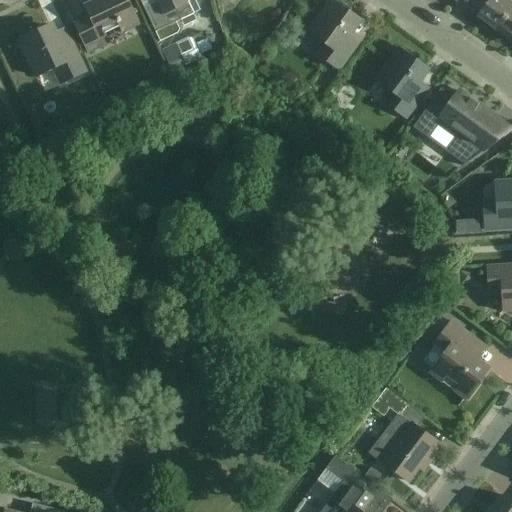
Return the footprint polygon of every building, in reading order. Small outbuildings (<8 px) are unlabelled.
[(139,25),(126,0),(98,0),(85,6),(90,17),(74,24),(88,53),(105,45),(98,32),(118,22),(123,32),(139,25)] [(155,0),(157,3),(144,9),(155,32),(159,40),(177,32),(179,28),(176,22),(180,20),(182,24),(195,18),(197,12),(191,0),(188,2),(186,0),(155,0)] [(357,18),(348,12),(331,0),(308,31),(323,42),(315,53),(338,70),(355,46),(343,37),(357,18)] [(496,30),(511,7),(511,0),(488,0),(477,16),(496,30)] [(511,7),(496,30),(511,41),(511,7)] [(61,84),(86,72),(72,42),(59,49),(48,26),(38,31),(39,32),(20,41),(37,77),(53,69),(61,84)] [(175,44),(161,50),(172,72),(185,65),(175,44)] [(425,67),(416,61),(398,49),(376,80),(391,91),(383,102),(406,118),(423,95),(411,86),(425,67)] [(441,88),(414,125),(430,137),(438,126),(454,138),(446,149),(466,164),(491,146),(509,133),(491,120),(493,117),(458,91),(454,97),(441,88)] [(511,181),(495,183),(496,201),(483,202),(485,230),(511,228),(511,181)] [(444,198),(444,202),(445,205),(448,207),(451,207),(455,206),(457,204),(458,200),(457,196),(452,192),(449,193),(446,194),(444,198)] [(479,219),(455,221),(455,234),(479,232),(479,219)] [(503,312),(511,311),(511,264),(487,266),(489,295),(502,294),(503,312)] [(472,270),(459,270),(459,283),(468,282),(472,277),(472,270)] [(479,381),(488,369),(465,352),(475,340),(451,322),(436,342),(447,351),(433,369),(444,378),(441,381),(465,398),(478,381),(479,381)] [(371,407),(371,408),(383,416),(389,408),(399,415),(370,453),(382,461),(409,482),(426,459),(431,462),(442,447),(417,428),(425,418),(407,405),(385,389),(371,407)] [(362,476),(353,470),(335,456),(327,467),(345,481),(321,511),(377,511),(389,497),(371,484),(362,476)] [(369,468),(362,476),(371,484),(378,475),(369,468)] [(511,511),(511,503),(501,495),(488,511),(511,511)]
